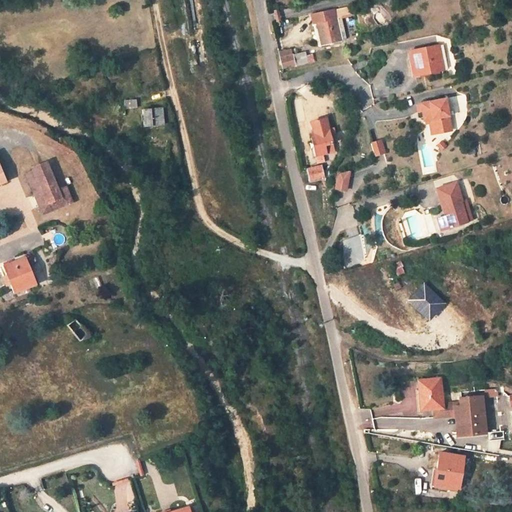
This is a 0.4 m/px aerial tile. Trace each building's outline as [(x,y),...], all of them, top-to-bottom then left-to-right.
[(343,40),(340,18),(317,22),(319,36),(324,35),(326,43),(343,40)] [(413,62),(417,61),(421,75),(444,70),(438,46),(410,51),(413,62)] [(305,56),(304,51),(280,56),(282,65),(291,63),(292,67),(313,63),(311,55),(305,56)] [(421,75),(417,61),(413,62),(408,63),(411,77),(421,75)] [(449,130),(442,99),(418,104),(422,121),(430,119),(433,134),(449,130)] [(114,103),(115,113),(128,113),(127,103),(114,103)] [(311,132),(307,133),(314,164),(323,161),(321,154),(331,151),(327,132),(333,130),(331,125),(326,126),(323,115),(307,119),(311,132)] [(139,131),(153,132),(153,118),(139,118),(139,131)] [(371,143),(375,157),(384,154),(380,140),(371,143)] [(465,154),(473,155),(474,145),(466,144),(465,154)] [(33,170),(26,173),(43,213),(71,202),(65,187),(57,190),(46,162),(32,167),(33,170)] [(322,178),(319,166),(305,169),(309,182),(322,178)] [(331,190),(344,192),(348,174),(335,171),(331,190)] [(446,215),(442,216),(445,229),(468,222),(464,210),(468,209),(466,200),(462,201),(456,182),(436,188),(442,208),(444,207),(446,215)] [(468,222),(472,221),(468,209),(464,210),(468,222)] [(396,220),(401,240),(436,232),(432,214),(423,216),(422,214),(396,220)] [(442,216),(436,218),(440,230),(445,229),(442,216)] [(24,256),(3,265),(15,292),(36,283),(24,256)] [(392,269),(396,277),(403,274),(400,266),(392,269)] [(422,284),(409,299),(429,319),(441,304),(422,284)] [(65,325),(74,340),(82,336),(72,321),(65,325)] [(440,379),(418,381),(420,399),(421,399),(421,409),(432,408),(433,419),(451,417),(452,436),(485,433),(482,396),(459,398),(460,403),(442,404),(440,379)] [(498,396),(498,389),(484,390),(485,397),(498,396)] [(499,452),(499,440),(488,440),(488,452),(499,452)] [(458,489),(463,456),(439,452),(436,469),(434,486),(458,489)] [(499,463),(511,465),(511,457),(500,456),(499,463)] [(511,481),(505,481),(502,504),(511,505),(511,481)] [(130,483),(113,486),(117,511),(123,511),(135,510),(130,483)]
